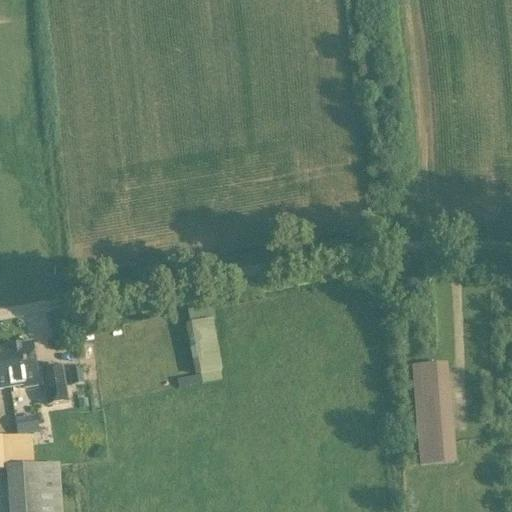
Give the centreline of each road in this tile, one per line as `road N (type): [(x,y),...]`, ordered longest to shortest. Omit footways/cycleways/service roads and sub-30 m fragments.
road 1 (track): [(130,290),(418,246),(511,247)]
road 2 (unclassified): [(0,319),(130,290)]
